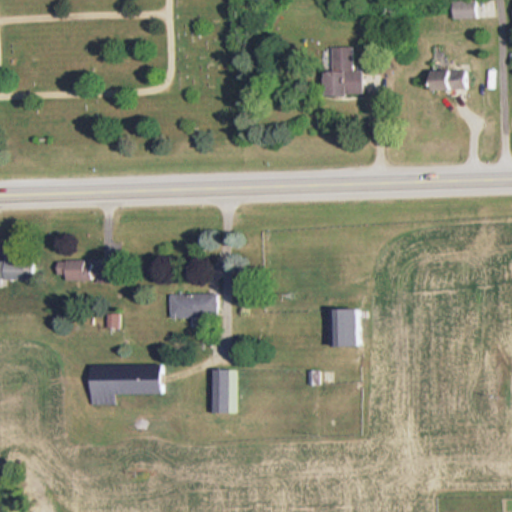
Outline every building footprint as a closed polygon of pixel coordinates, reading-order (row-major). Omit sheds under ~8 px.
[(482,0),(458,0),(458,18),(482,18),(482,0)] [(334,95),(373,95),(373,71),(358,71),(358,47),(334,47),(334,95)] [(0,278),(39,279),(39,259),(0,258),(0,278)] [(98,267),(98,260),(63,260),(63,281),(116,281),(116,267),(98,267)] [(222,295),(175,295),(175,318),(222,318),(222,295)] [(369,347),(369,310),(336,310),(336,347),(369,347)] [(122,394),(170,395),(170,365),(96,365),(96,406),(122,406),(122,394)] [(213,413),(238,413),(238,370),(213,370),(213,413)]
